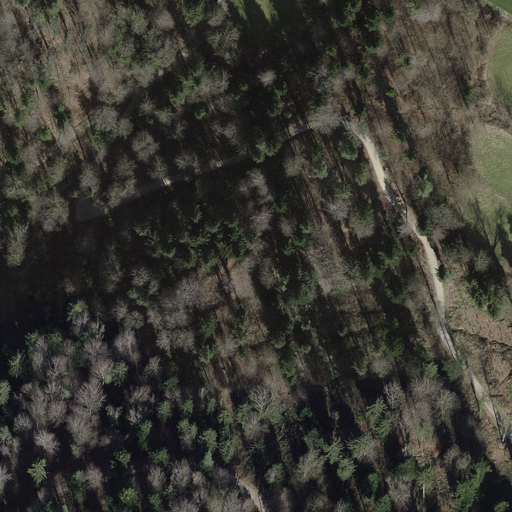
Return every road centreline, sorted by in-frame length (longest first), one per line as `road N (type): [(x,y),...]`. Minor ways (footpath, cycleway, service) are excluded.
road 1 (track): [(511,436),(446,335),(437,270),(354,126),(309,122),(248,154),(102,207),(88,202),(90,175),(155,79),(228,0)]
road 2 (track): [(28,511),(69,483),(176,465),(229,473),(270,511)]
road 3 (track): [(155,79),(0,195)]
